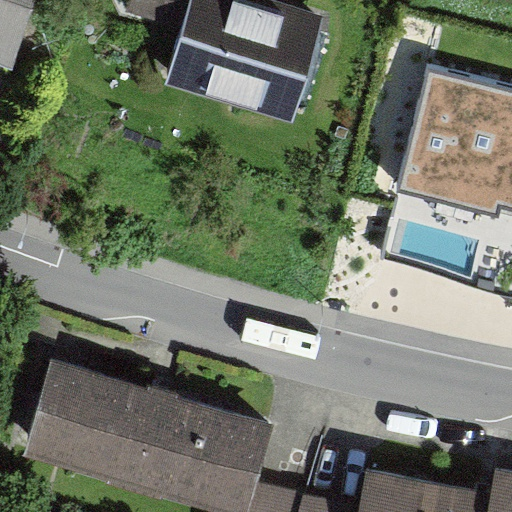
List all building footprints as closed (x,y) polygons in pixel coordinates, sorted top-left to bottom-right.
[(34,0),(0,0),(0,59),(13,64),(34,0)] [(181,23),(188,0),(129,0),(127,7),(181,23)] [(165,75),(294,114),(326,11),(289,0),(188,0),(181,23),(165,75)] [(511,87),(433,67),(403,185),(498,209),(511,155),(511,154),(511,87)] [(273,415),(44,359),(22,452),(237,505),(235,511),(511,511),(511,466),(493,462),(485,491),(365,462),(355,505),(257,481),(273,415)]
